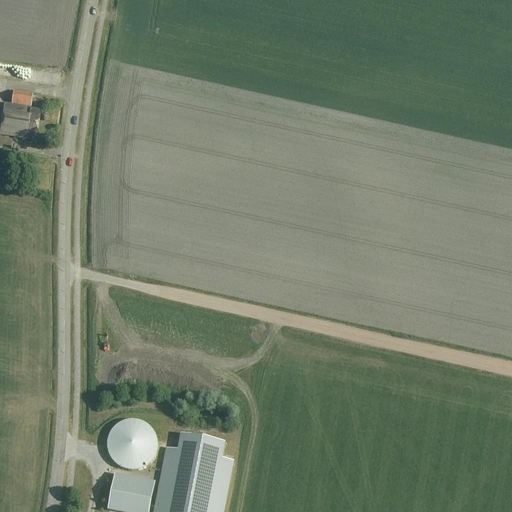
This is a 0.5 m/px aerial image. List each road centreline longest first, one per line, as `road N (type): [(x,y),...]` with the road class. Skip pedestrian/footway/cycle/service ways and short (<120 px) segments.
road 1 (tertiary): [(50,511),(60,436),(68,135),(91,0)]
road 2 (track): [(64,269),(511,369)]
